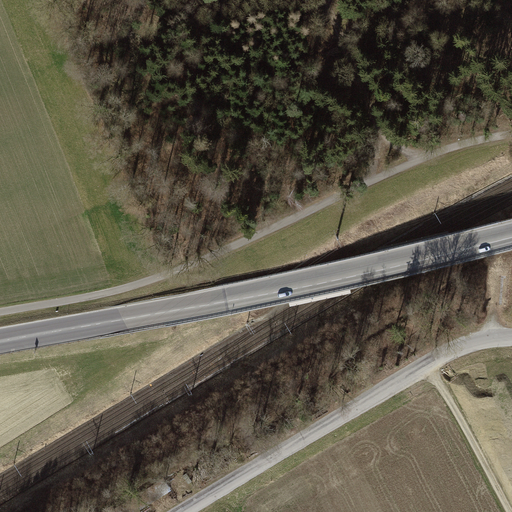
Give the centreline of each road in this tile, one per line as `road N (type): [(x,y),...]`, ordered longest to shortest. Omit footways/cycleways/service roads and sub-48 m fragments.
road 1 (track): [(511,135),(440,151),(170,273),(0,314)]
road 2 (residential): [(511,337),(464,345),(187,511)]
road 3 (primary): [(511,234),(229,301)]
road 4 (primary): [(0,342),(229,301)]
road 5 (track): [(366,184),(381,139),(327,0)]
road 6 (track): [(509,511),(431,365)]
